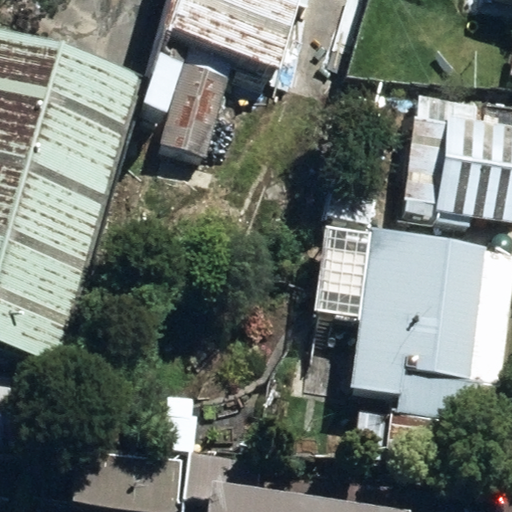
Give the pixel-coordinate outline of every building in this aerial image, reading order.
[(162,0),(149,51),(259,82),(281,0),(162,0)] [(511,0),(483,0),(482,8),(511,13),(511,0)] [(511,31),(501,85),(511,86),(511,31)] [(0,369),(55,385),(127,129),(136,98),(0,60),(0,369)] [(173,64),(148,154),(194,167),(220,77),(173,64)] [(153,135),(166,89),(140,83),(136,98),(127,129),(153,135)] [(429,223),(511,231),(511,227),(511,132),(439,125),(429,223)] [(104,275),(182,278),(182,244),(105,242),(104,275)] [(397,426),(461,434),(466,395),(456,394),(472,260),(351,246),(333,399),(400,407),(397,426)] [(72,452),(105,454),(106,418),(74,418),(72,452)] [(345,462),(377,466),(381,423),(349,420),(345,462)] [(292,511),(247,507),(251,471),(62,466),(58,511),(292,511)]
